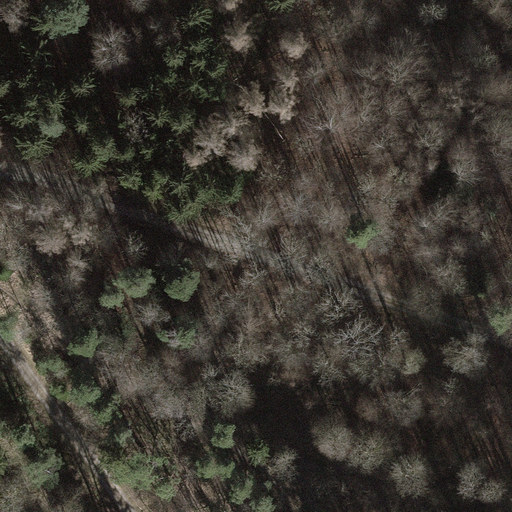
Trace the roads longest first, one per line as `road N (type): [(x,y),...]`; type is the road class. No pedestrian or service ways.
road 1 (track): [(0,170),(35,173),(511,343)]
road 2 (track): [(128,511),(0,332)]
